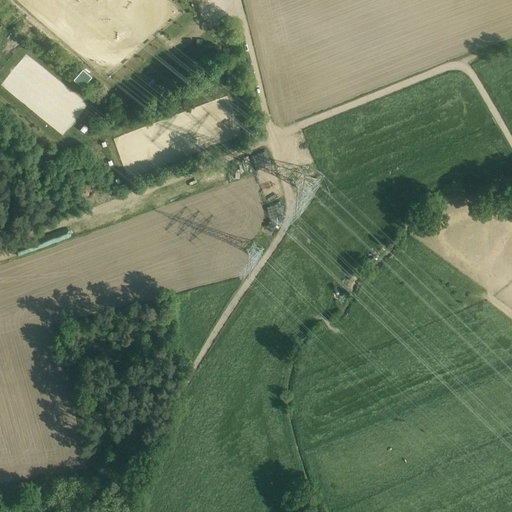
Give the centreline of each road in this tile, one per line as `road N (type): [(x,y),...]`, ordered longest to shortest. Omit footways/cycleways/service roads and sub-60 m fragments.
road 1 (unclassified): [(511,141),(465,66),(272,138),(237,0)]
road 2 (track): [(272,138),(290,220),(221,320),(125,511)]
road 3 (track): [(0,246),(272,138)]
